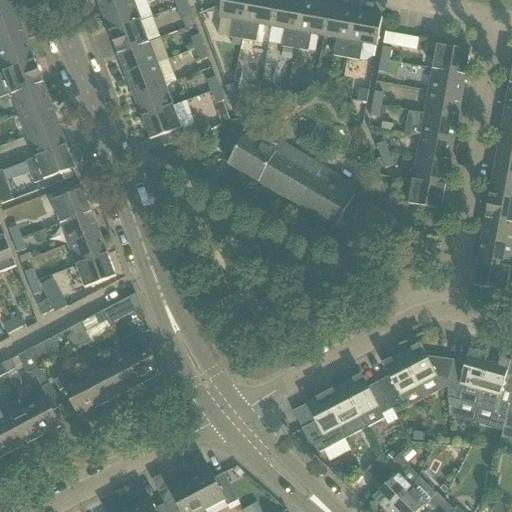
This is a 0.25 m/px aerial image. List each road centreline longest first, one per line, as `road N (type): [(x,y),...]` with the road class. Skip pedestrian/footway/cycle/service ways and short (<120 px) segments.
road 1 (tertiary): [(227,416),(175,338),(51,0)]
road 2 (residential): [(441,311),(495,20)]
road 3 (residential): [(441,311),(193,191)]
road 4 (residential): [(227,416),(396,324),(441,311)]
road 5 (residential): [(46,511),(227,416)]
road 6 (tertiary): [(330,511),(227,416)]
